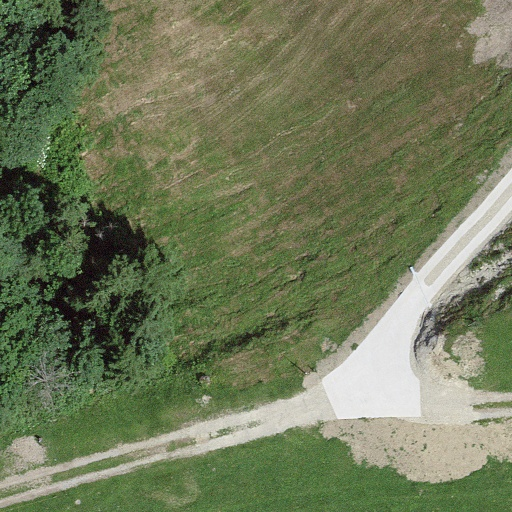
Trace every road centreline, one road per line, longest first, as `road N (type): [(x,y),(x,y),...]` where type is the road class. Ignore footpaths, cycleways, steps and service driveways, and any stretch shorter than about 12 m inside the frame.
road 1 (track): [(343,399),(0,496)]
road 2 (track): [(511,187),(343,399)]
road 3 (track): [(511,405),(439,409),(343,399)]
